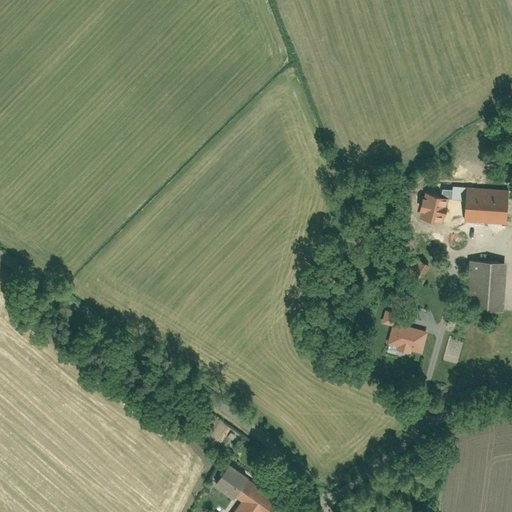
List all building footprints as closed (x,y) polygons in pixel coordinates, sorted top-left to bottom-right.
[(454,186),(474,187),(477,140),(457,138),(454,186)] [(452,220),(505,223),(508,189),(474,187),(454,186),(454,190),(452,215),(452,220)] [(427,213),(452,215),(454,190),(428,189),(427,213)] [(405,274),(420,282),(429,265),(414,257),(405,274)] [(470,260),(467,309),(503,311),(506,262),(470,260)] [(422,352),(427,331),(404,325),(406,315),(385,309),(381,322),(393,325),(388,344),(397,346),(396,350),(410,353),(411,350),(422,352)] [(460,362),(463,339),(449,337),(446,360),(460,362)] [(213,485),(233,498),(234,496),(247,478),(248,476),(229,462),(213,485)] [(266,511),(276,498),(247,478),(234,496),(241,501),(233,511),(266,511)]
